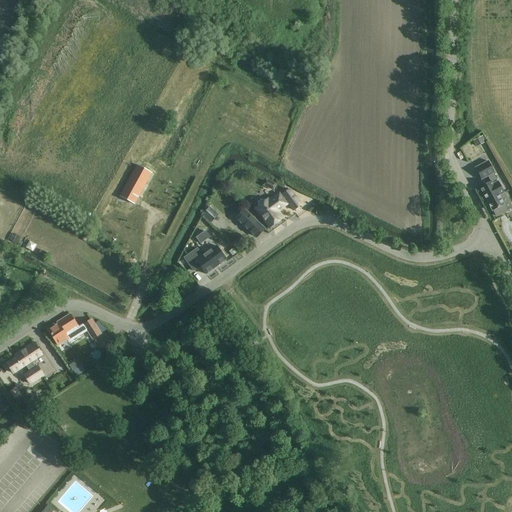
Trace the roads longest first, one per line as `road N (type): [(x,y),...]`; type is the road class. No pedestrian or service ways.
road 1 (residential): [(0,347),(72,304),(126,326),(152,325),(309,221),(336,223),(414,258),(488,234)]
road 2 (residential): [(488,234),(449,151),(455,0)]
